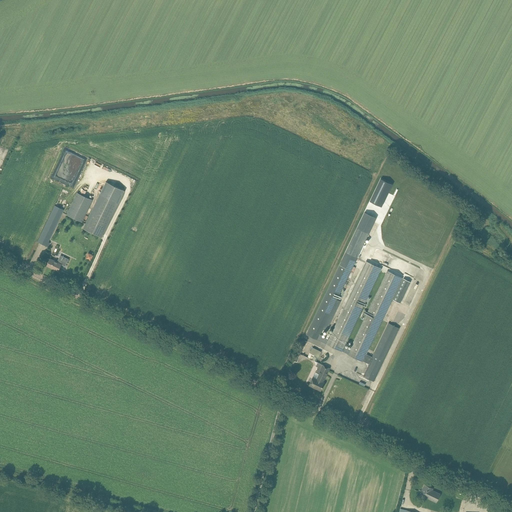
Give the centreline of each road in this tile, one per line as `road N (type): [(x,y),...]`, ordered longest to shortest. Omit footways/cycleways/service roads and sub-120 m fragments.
road 1 (unclassified): [(511,504),(0,259)]
road 2 (track): [(0,472),(138,511)]
